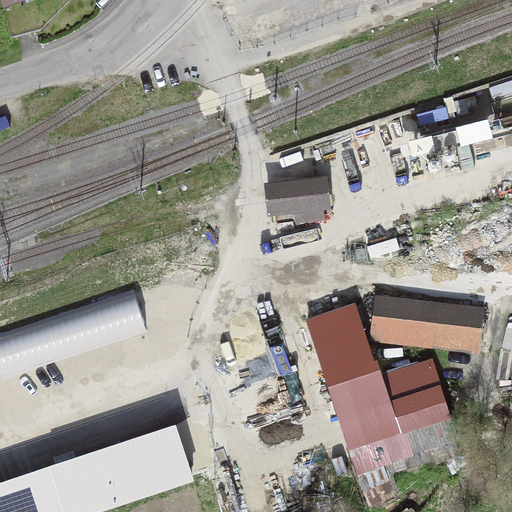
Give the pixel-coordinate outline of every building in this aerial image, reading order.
[(446,106),(416,114),(419,126),(448,118),(446,106)] [(325,205),(323,180),(268,186),(271,210),(297,208),(298,220),(319,217),(318,206),(325,205)] [(0,376),(27,361),(130,306),(117,281),(107,262),(90,264),(0,312),(0,376)] [(117,281),(130,306),(157,292),(144,267),(117,281)] [(425,336),(476,341),(479,311),(379,300),(375,330),(375,340),(424,343),(425,336)] [(355,470),(456,437),(432,362),(382,379),(376,363),(374,364),(354,305),(307,321),(355,470)] [(130,306),(27,361),(60,426),(163,371),(133,312),(130,306)] [(234,350),(262,339),(256,325),(228,336),(234,350)] [(259,357),(269,354),(263,340),(235,350),(241,365),(231,369),(236,383),(264,372),(259,357)] [(190,476),(173,427),(102,450),(117,500),(190,476)] [(0,511),(92,511),(116,504),(117,500),(102,450),(0,483),(0,511)]
